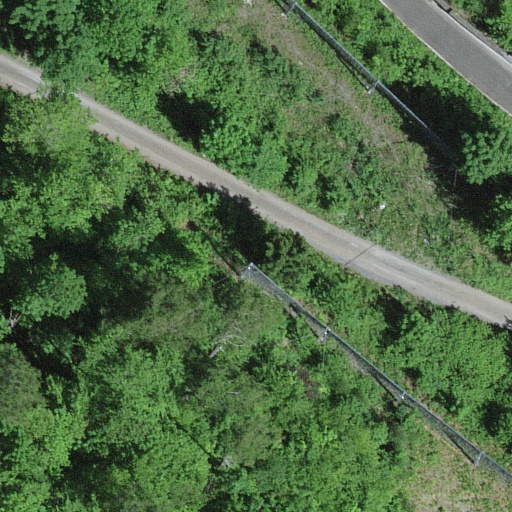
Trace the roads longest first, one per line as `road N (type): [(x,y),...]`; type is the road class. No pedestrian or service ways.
road 1 (track): [(0,71),(511,311)]
road 2 (residential): [(415,0),(511,86)]
